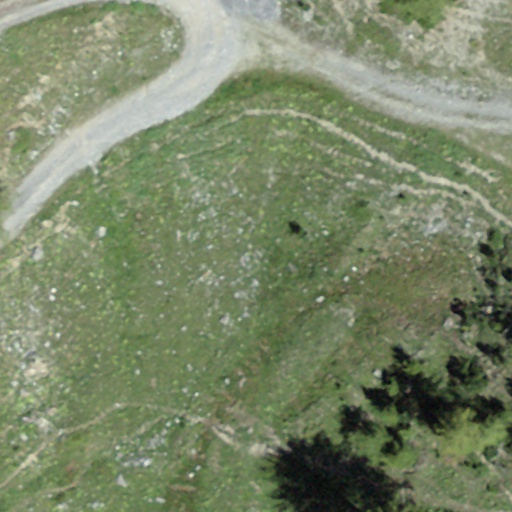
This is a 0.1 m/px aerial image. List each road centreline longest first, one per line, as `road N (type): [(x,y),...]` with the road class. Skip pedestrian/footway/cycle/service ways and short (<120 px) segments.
road 1 (track): [(511,125),(212,56)]
road 2 (track): [(212,56),(178,104),(0,220)]
